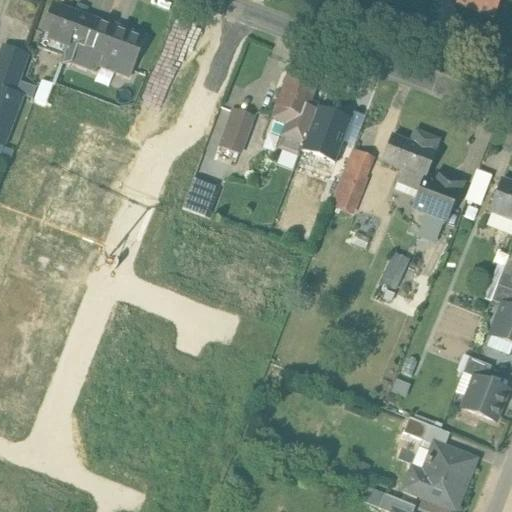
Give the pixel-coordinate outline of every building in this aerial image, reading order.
[(459,0),(458,4),(493,17),(498,0),(459,0)] [(76,17),(51,8),(37,48),(52,53),(53,48),(63,45),(66,46),(76,17)] [(109,29),(76,17),(66,46),(63,54),(96,66),(109,29)] [(144,38),(110,26),(109,29),(96,66),(99,67),(130,78),(144,38)] [(0,57),(0,66),(18,73),(25,55),(4,47),(0,57)] [(0,90),(10,95),(11,94),(18,73),(0,66),(0,90)] [(315,84),(289,74),(272,120),(275,121),(271,133),(282,137),(283,138),(279,149),(297,156),(302,145),(303,145),(316,112),(306,109),(315,84)] [(10,95),(0,90),(0,146),(3,148),(22,99),(11,94),(10,95)] [(0,185),(0,236),(34,248),(79,115),(33,99),(26,122),(35,125),(23,160),(10,156),(0,185)] [(318,106),(316,112),(303,145),(301,150),(334,163),(351,118),(318,106)] [(252,119),(231,112),(213,160),(234,168),(252,119)] [(438,142),(419,134),(415,146),(391,137),(381,164),(401,172),(397,182),(396,182),(395,184),(417,192),(422,180),(423,181),(424,179),(434,154),(433,154),(438,142)] [(371,159),(353,151),(344,172),(363,180),(371,159)] [(363,180),(344,172),(335,195),(355,203),(365,180),(363,180)] [(489,179),(475,173),(465,200),(479,206),(489,179)] [(458,185),(439,177),(436,184),(424,179),(423,181),(422,180),(417,192),(418,193),(412,209),(444,222),(458,185)] [(215,189),(192,180),(181,210),(204,219),(215,189)] [(511,186),(502,182),(490,214),(511,222),(511,186)] [(355,203),(335,195),(330,208),(350,216),(355,203)] [(379,283),(396,291),(410,259),(394,252),(379,283)] [(511,262),(509,261),(507,261),(501,276),(511,280),(511,262)] [(511,293),(497,287),(490,303),(501,307),(502,306),(511,310),(511,293)] [(511,310),(502,306),(501,307),(489,338),(511,346),(511,310)] [(490,368),(468,360),(462,375),(473,380),(473,379),(484,383),(490,368)] [(484,383),(473,379),(473,380),(461,411),(494,424),(507,392),(484,383)] [(451,437),(408,420),(402,436),(434,449),(444,453),(451,437)] [(444,453),(434,449),(423,477),(411,472),(403,493),(449,511),(452,511),(472,464),(444,453)] [(412,511),(414,508),(384,496),(377,511),(412,511)]
